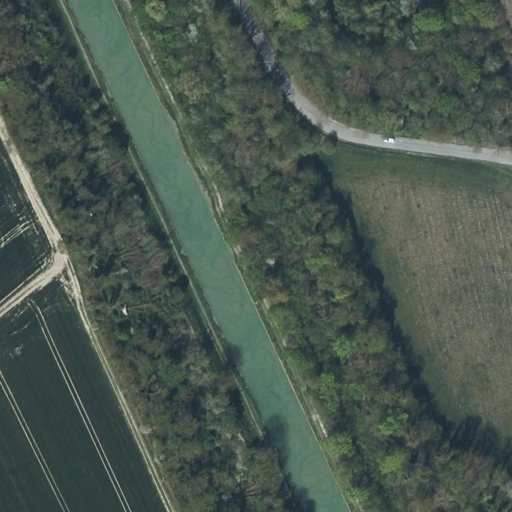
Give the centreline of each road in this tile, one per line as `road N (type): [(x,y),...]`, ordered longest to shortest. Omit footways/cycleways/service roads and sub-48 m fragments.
road 1 (track): [(52,0),(284,511)]
road 2 (track): [(171,511),(0,123)]
road 3 (tertiary): [(511,157),(372,139),(328,125),(287,91),(239,0)]
